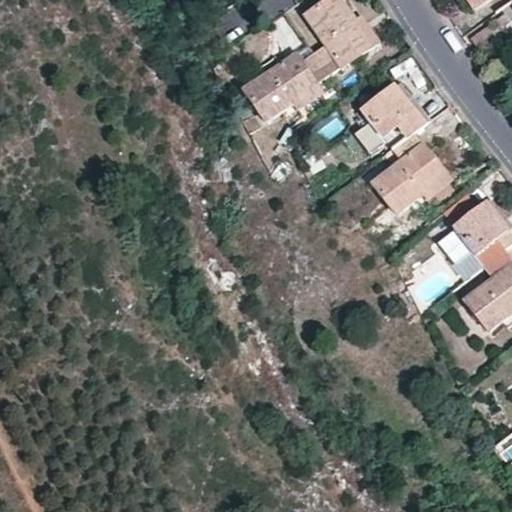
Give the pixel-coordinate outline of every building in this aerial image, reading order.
[(320,0),(301,13),(320,42),(308,51),(324,73),(366,43),(347,18),(352,15),(340,0),(320,0)] [(511,0),(455,0),(467,16),(489,0),(500,0),(505,6),(511,0)] [(366,43),(374,37),(356,13),(352,15),(347,18),(366,43)] [(496,42),(485,27),(468,39),(479,54),(496,42)] [(298,57),(292,50),(242,85),(264,119),(290,101),(288,97),(312,81),(324,73),(308,51),(298,57)] [(319,89),(312,81),(288,97),(290,101),(293,107),(319,89)] [(421,125),(427,120),(397,83),(391,87),(421,125)] [(352,118),(381,156),(412,132),(421,125),(391,87),(352,118)] [(372,181),(397,213),(411,203),(414,206),(426,197),(420,189),(442,171),(412,132),(381,156),(390,167),(372,181)] [(420,189),(426,197),(449,179),(442,171),(420,189)] [(482,206),(504,232),(508,229),(487,203),(482,206)] [(504,232),(482,206),(450,231),(471,258),(479,268),(511,241),(504,232)] [(450,231),(441,238),(462,265),(471,258),(450,231)] [(511,314),(508,310),(511,306),(511,265),(500,251),(479,268),(489,280),(462,303),(487,333),(511,314)]
